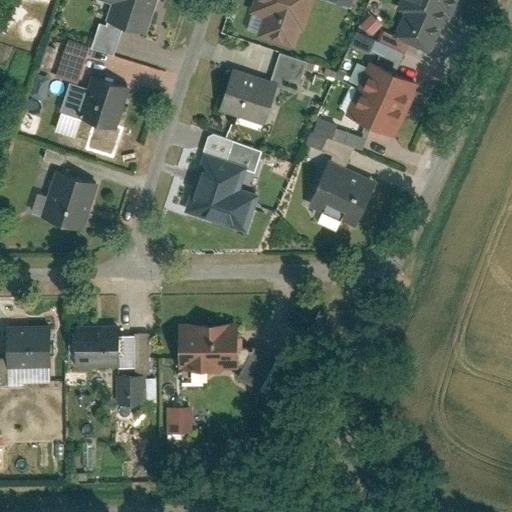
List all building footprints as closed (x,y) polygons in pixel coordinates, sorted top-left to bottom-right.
[(130,21),(137,0),(89,0),(88,7),(130,21)] [(241,21),(282,35),(293,0),(241,0),(247,2),(241,21)] [(433,0),(387,0),(378,20),(416,38),(433,0)] [(354,48),(341,74),(392,97),(404,72),(354,48)] [(216,53),(203,96),(252,111),(265,68),(216,53)] [(104,113),(115,73),(74,62),(64,103),(104,113)] [(341,74),(329,99),(380,123),(392,97),(341,74)] [(361,166),(312,144),(290,191),(339,214),(361,166)] [(200,148),(181,207),(245,226),(256,191),(235,185),(242,161),(200,148)] [(83,169),(36,154),(20,202),(67,217),(83,169)] [(221,306),(162,308),(164,354),(223,351),(221,306)] [(102,308),(58,310),(60,354),(104,353),(102,308)] [(34,311),(0,312),(0,352),(35,351),(34,311)] [(165,406),(165,433),(191,433),(191,406),(165,406)] [(47,436),(53,421),(32,414),(27,429),(47,436)]
